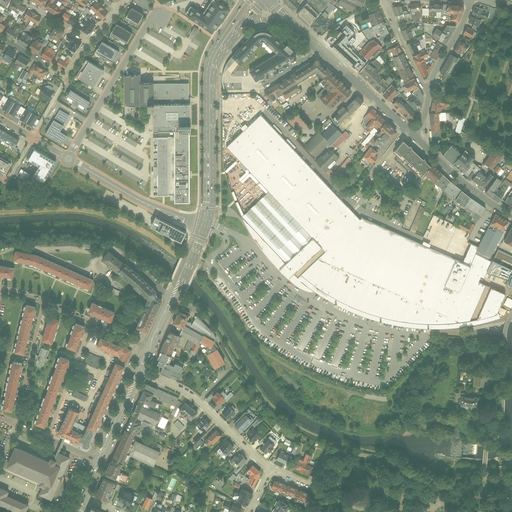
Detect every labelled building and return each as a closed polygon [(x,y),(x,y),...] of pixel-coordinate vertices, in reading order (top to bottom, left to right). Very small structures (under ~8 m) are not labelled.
[(13,0),(12,0),(8,7),(15,11),(20,4),(13,0)] [(185,14),(213,32),(228,9),(218,2),(214,0),(212,0),(203,14),(191,6),(185,14)] [(283,0),(283,1),(293,10),(302,0),(283,0)] [(306,0),(295,13),(308,26),(321,12),(320,10),(308,0),(306,0)] [(308,0),(320,10),(329,0),(308,0)] [(339,0),(338,3),(352,10),(355,3),(361,6),(364,0),(339,0)] [(49,2),(45,8),(52,12),(55,5),(49,2)] [(96,2),(90,7),(95,13),(102,8),(96,2)] [(401,3),(393,6),(396,15),(408,12),(407,9),(403,10),(401,3)] [(20,4),(15,11),(22,15),(26,8),(20,4)] [(321,12),(308,26),(314,31),(314,33),(319,32),(319,31),(329,21),(326,19),(328,17),(326,16),(335,7),(331,4),(322,13),(321,12)] [(55,5),(52,12),(58,16),(62,9),(55,5)] [(421,5),(409,5),(409,12),(415,12),(415,21),(420,21),(419,15),(421,15),(421,5)] [(442,12),(442,5),(429,5),(429,16),(435,16),(435,12),(442,12)] [(456,5),(446,5),(443,11),(451,14),(448,19),(456,22),(461,9),(461,7),(459,6),(456,5)] [(475,6),(469,22),(479,26),(482,17),(487,19),(489,13),(484,11),(484,9),(475,6)] [(102,8),(95,13),(101,19),(107,14),(102,8)] [(127,17),(138,24),(144,14),(132,8),(127,17)] [(36,28),(42,18),(28,10),(22,21),(25,23),(28,19),(34,23),(32,26),(36,28)] [(64,11),(61,18),(67,21),(71,15),(64,11)] [(384,21),(379,11),(368,16),(373,26),(384,21)] [(71,15),(67,21),(74,25),(77,19),(71,15)] [(82,28),(87,33),(96,25),(90,19),(86,22),(83,19),(81,22),(85,26),(82,28)] [(389,33),(384,21),(373,26),(372,27),(377,38),(389,33)] [(416,23),(402,30),(406,40),(415,36),(413,31),(419,29),(416,23)] [(117,24),(111,34),(127,43),(133,33),(117,24)] [(331,45),(358,71),(366,64),(353,51),(354,50),(352,48),(358,40),(354,36),(357,34),(346,24),(334,37),(332,36),(331,36),(329,36),(327,37),(326,38),(325,40),(325,41),(326,43),(327,45),(328,45),(330,45),(331,45)] [(49,36),(58,41),(64,30),(55,25),(49,36)] [(436,28),(431,37),(444,45),(455,25),(445,25),(441,30),(436,28)] [(467,26),(463,32),(470,37),(474,31),(467,26)] [(4,34),(13,39),(19,29),(15,27),(13,30),(8,28),(4,34)] [(198,30),(194,28),(188,38),(193,40),(198,30)] [(250,70),(256,80),(296,55),(291,51),(292,50),(285,43),(285,44),(273,33),(271,31),(270,30),(268,29),(266,29),(264,29),(262,29),(260,29),(257,30),(254,33),(232,56),(241,64),(261,41),(262,41),(263,41),(264,41),(277,53),(250,70)] [(18,42),(26,47),(32,37),(24,32),(18,42)] [(64,46),(74,52),(76,49),(77,49),(81,42),(74,38),(69,35),(67,39),(72,42),(69,46),(65,43),(64,46)] [(458,39),(453,49),(459,52),(461,48),(465,50),(467,46),(463,44),(464,42),(458,39)] [(28,48),(37,54),(42,45),(33,40),(28,48)] [(366,60),(375,51),(381,47),(374,40),(369,44),(359,55),(366,60)] [(414,40),(408,43),(412,52),(419,49),(417,45),(420,44),(418,40),(415,41),(414,40)] [(102,41),(96,52),(114,63),(120,52),(102,41)] [(444,46),(437,42),(429,56),(436,60),(444,46)] [(390,57),(400,52),(396,43),(386,48),(390,57)] [(41,55),(50,61),(54,54),(50,51),(51,48),(47,46),(41,55)] [(9,62),(15,52),(9,49),(3,58),(9,62)] [(426,49),(413,55),(418,64),(424,61),(422,58),(429,55),(426,49)] [(410,74),(400,52),(390,57),(389,57),(399,79),(410,74)] [(359,74),(364,79),(383,59),(376,53),(373,57),(375,58),(373,60),(369,64),(368,64),(359,74)] [(449,54),(440,72),(449,76),(458,59),(449,54)] [(15,64),(12,68),(17,71),(20,67),(24,70),(29,62),(19,55),(14,63),(15,64)] [(54,64),(64,69),(69,59),(66,58),(64,61),(57,57),(54,64)] [(313,75),(320,82),(331,71),(317,58),(314,57),(290,73),(298,85),(313,75)] [(95,86),(104,71),(87,60),(77,76),(95,86)] [(424,61),(418,64),(423,75),(429,73),(426,67),(424,61)] [(37,76),(37,77),(42,81),(48,72),(34,63),(28,74),(31,75),(32,73),(37,76)] [(371,85),(379,76),(378,75),(383,69),(379,66),(366,81),(371,85)] [(351,90),(331,71),(320,82),(323,85),(316,92),(331,107),(339,98),(341,100),(351,90)] [(137,73),(122,76),(122,104),(138,104),(152,104),(153,131),(174,131),(188,131),(189,97),(189,83),(166,83),(137,84),(137,73)] [(298,85),(290,73),(275,82),(279,88),(285,97),(299,88),(298,85)] [(379,76),(371,85),(380,93),(392,80),(386,74),(382,79),(379,76)] [(416,85),(412,76),(401,81),(405,90),(416,85)] [(279,88),(275,82),(263,89),(270,101),(276,97),(273,91),(279,88)] [(391,85),(382,94),(389,101),(401,89),(398,87),(396,89),(395,87),(394,88),(391,85)] [(48,101),(53,92),(43,87),(39,96),(48,101)] [(412,95),(404,101),(411,109),(420,103),(421,97),(414,87),(409,91),(412,95)] [(71,89),(66,98),(71,101),(76,92),(71,89)] [(76,92),(71,101),(76,104),(81,95),(76,92)] [(356,94),(344,107),(348,112),(350,113),(353,110),(362,100),(356,94)] [(81,95),(76,104),(80,107),(86,98),(81,95)] [(395,96),(390,103),(409,120),(414,114),(411,109),(404,101),(403,103),(398,99),(396,97),(395,96)] [(86,98),(80,107),(85,110),(91,101),(86,98)] [(432,99),(429,112),(440,111),(441,106),(448,107),(449,102),(432,99)] [(8,101),(3,110),(9,113),(14,104),(8,101)] [(14,104),(9,113),(16,116),(20,107),(14,104)] [(344,107),(332,118),(337,123),(348,112),(344,107)] [(26,110),(21,119),(27,122),(32,113),(26,110)] [(46,134),(66,145),(71,137),(61,131),(70,115),(59,110),(46,134)] [(375,136),(370,141),(379,149),(396,129),(374,110),(361,124),(375,136)] [(440,111),(429,112),(430,127),(439,127),(439,119),(446,119),(446,111),(440,111)] [(32,113),(27,122),(33,126),(38,117),(32,113)] [(260,114),(226,147),(268,191),(243,215),(259,238),(261,242),(264,245),(269,252),(274,258),(280,266),(289,276),(293,273),(297,270),(300,273),(304,277),(318,288),(328,294),(335,298),(344,304),(356,309),(365,312),(373,315),(378,316),(385,318),(395,320),(402,321),(411,322),(419,323),(425,323),(430,323),(436,323),(444,323),(450,323),(455,322),(461,322),(468,321),(476,319),(485,317),(498,314),(503,301),(506,294),(503,292),(479,281),(481,277),(483,278),(486,272),(492,261),(474,252),(475,250),(477,246),(470,243),(462,262),(361,217),(360,219),(354,212),(260,114)] [(462,116),(457,115),(453,127),(459,129),(462,116)] [(322,133),(331,143),(342,133),(332,123),(322,133)] [(12,133),(1,126),(0,128),(0,139),(6,143),(12,133)] [(439,127),(430,127),(431,140),(435,140),(441,129),(439,127)] [(471,138),(460,130),(455,138),(466,145),(471,138)] [(188,131),(174,131),(174,136),(153,137),(154,194),(174,193),(174,195),(174,201),(189,201),(188,131)] [(304,146),(316,159),(328,147),(331,143),(322,133),(320,131),(304,146)] [(346,131),(329,148),(334,152),(338,148),(337,147),(344,139),(346,141),(350,136),(346,131)] [(24,139),(12,133),(6,143),(17,150),(24,139)] [(425,173),(432,166),(424,160),(425,159),(423,157),(422,158),(410,147),(411,146),(409,145),(408,146),(402,141),(394,150),(423,176),(425,173)] [(449,143),(441,152),(451,161),(459,151),(449,143)] [(377,151),(371,146),(363,156),(372,163),(375,158),(373,156),(377,151)] [(328,147),(316,159),(326,169),(338,157),(334,152),(329,148),(328,147)] [(43,183),(56,161),(33,148),(28,156),(42,164),(34,178),(43,183)] [(459,151),(451,161),(461,169),(470,159),(472,156),(463,148),(459,151)] [(489,150),(482,161),(490,167),(493,163),(498,156),(489,150)] [(11,163),(0,156),(0,169),(6,173),(11,163)] [(459,172),(469,179),(477,169),(479,167),(470,159),(461,169),(459,172)] [(434,184),(442,174),(432,165),(432,166),(425,173),(434,184)] [(21,169),(17,176),(26,180),(29,173),(21,169)] [(469,179),(476,185),(484,175),(477,169),(469,179)] [(494,176),(486,171),(484,175),(476,185),(476,187),(483,192),(494,176)] [(454,200),(461,191),(442,174),(434,184),(454,200)] [(494,176),(483,192),(496,200),(509,181),(502,177),(500,181),(494,176)] [(463,210),(469,198),(461,191),(454,200),(453,203),(463,210)] [(469,221),(476,224),(485,207),(469,198),(463,210),(469,213),(468,215),(471,217),(469,221)] [(426,208),(421,206),(410,231),(415,233),(426,208)] [(490,257),(509,220),(494,213),(477,246),(475,250),(490,257)] [(154,215),(148,226),(180,243),(186,232),(154,215)] [(468,224),(460,220),(457,227),(471,234),(476,224),(469,221),(468,224)] [(511,223),(502,241),(511,247),(511,246),(511,223)] [(35,253),(14,249),(13,259),(34,263),(89,288),(93,279),(35,253)] [(115,271),(122,263),(106,251),(99,259),(115,271)] [(511,288),(511,256),(497,251),(492,261),(486,272),(508,281),(506,286),(511,288)] [(122,263),(115,271),(149,300),(150,298),(156,297),(156,296),(155,293),(156,291),(122,263)] [(14,267),(0,264),(0,274),(12,277),(14,267)] [(124,294),(100,283),(98,287),(122,298),(124,294)] [(156,297),(150,298),(149,300),(144,309),(155,314),(161,300),(156,297)] [(34,307),(24,305),(16,352),(25,354),(34,307)] [(113,314),(92,305),(88,314),(109,323),(113,314)] [(155,314),(144,309),(136,327),(147,332),(155,314)] [(207,357),(216,370),(226,366),(218,351),(215,348),(216,344),(218,341),(215,336),(210,329),(196,318),(193,325),(188,323),(190,318),(178,312),(172,325),(182,328),(179,334),(190,339),(193,340),(192,342),(198,344),(198,342),(208,348),(206,351),(209,356),(207,357)] [(59,320),(50,318),(43,341),(52,344),(59,320)] [(84,329),(74,325),(66,348),(76,351),(84,329)] [(165,342),(176,347),(178,347),(182,337),(169,332),(165,342)] [(87,427),(96,431),(132,350),(102,337),(98,345),(107,349),(105,353),(109,355),(111,351),(120,355),(112,371),(109,369),(107,373),(111,375),(103,393),(99,391),(97,395),(101,397),(93,414),(89,412),(87,417),(91,418),(87,427)] [(193,340),(190,339),(185,349),(191,351),(190,353),(195,355),(199,345),(198,344),(192,342),(193,340)] [(165,342),(161,353),(172,358),(176,347),(165,342)] [(47,360),(50,352),(42,349),(39,357),(37,356),(39,362),(38,363),(38,364),(38,366),(39,367),(41,367),(42,367),(43,367),(43,366),(44,365),(44,364),(49,360),(47,360)] [(172,358),(161,353),(156,366),(162,368),(160,374),(169,378),(170,375),(179,378),(183,368),(175,364),(173,367),(169,365),(172,358)] [(101,360),(89,354),(85,364),(97,369),(101,360)] [(69,362),(59,358),(34,425),(44,429),(69,362)] [(21,364),(11,363),(3,409),(13,411),(21,364)] [(94,377),(81,371),(79,375),(92,381),(94,377)] [(480,386),(481,377),(474,376),(473,386),(480,386)] [(144,384),(137,401),(147,405),(160,411),(162,405),(150,400),(152,395),(154,396),(157,389),(144,384)] [(178,398),(157,389),(154,396),(154,397),(174,406),(178,398)] [(213,397),(212,399),(218,404),(227,395),(221,389),(218,392),(216,390),(211,395),(213,397)] [(86,397),(74,391),(72,396),(85,401),(86,397)] [(459,394),(457,405),(474,407),(475,396),(459,394)] [(137,401),(129,419),(139,424),(141,418),(156,424),(160,415),(146,409),(147,405),(137,401)] [(196,411),(184,401),(177,409),(180,411),(179,412),(184,417),(186,415),(190,418),(196,411)] [(228,405),(221,412),(227,418),(234,412),(228,405)] [(89,443),(96,431),(87,427),(75,421),(80,410),(69,406),(57,434),(82,445),(82,446),(83,447),(83,448),(84,448),(86,449),(87,449),(88,448),(89,447),(89,446),(89,444),(89,443)] [(245,409),(233,422),(241,429),(253,417),(245,409)] [(161,417),(157,426),(164,429),(169,420),(161,417)] [(209,423),(203,417),(195,424),(201,431),(193,439),(196,442),(208,430),(205,427),(209,423)] [(129,419),(124,430),(134,435),(139,424),(129,419)] [(184,427),(178,421),(174,425),(181,431),(184,427)] [(252,426),(246,432),(251,438),(258,431),(252,426)] [(222,434),(215,428),(204,440),(207,443),(209,440),(213,444),(222,434)] [(124,430),(111,457),(122,463),(124,460),(127,461),(130,455),(153,465),(159,451),(133,439),(134,435),(124,430)] [(262,439),(258,443),(261,445),(260,447),(266,452),(268,450),(269,451),(273,446),(273,445),(275,442),(268,437),(265,441),(262,439)] [(232,445),(226,439),(220,446),(227,453),(232,448),(231,447),(232,445)] [(298,456),(302,445),(299,443),(298,446),(294,444),(291,454),(298,456)] [(5,466),(39,481),(38,484),(42,486),(39,493),(51,498),(70,456),(57,450),(53,458),(49,456),(47,460),(15,445),(5,466)] [(281,450),(276,459),(285,463),(289,454),(281,450)] [(246,458),(240,452),(237,456),(235,455),(230,460),(233,463),(235,460),(240,464),(246,458)] [(300,457),(295,468),(310,474),(315,462),(310,461),(313,455),(307,453),(304,459),(300,457)] [(111,457),(104,473),(115,478),(115,477),(125,482),(128,476),(118,472),(122,463),(111,457)] [(245,483),(254,486),(260,469),(248,465),(245,473),(248,474),(245,483)] [(102,477),(95,495),(105,500),(113,482),(102,477)] [(308,493),(274,479),(269,490),(279,494),(280,493),(290,497),(289,500),(300,505),(302,502),(304,503),(308,493)] [(117,484),(115,489),(123,492),(125,487),(117,484)] [(15,511),(25,511),(29,503),(8,494),(8,492),(0,488),(0,503),(4,506),(3,507),(15,511)] [(241,488),(236,498),(247,504),(252,494),(241,488)] [(158,493),(156,497),(163,500),(166,493),(159,491),(158,493)] [(127,493),(123,502),(131,505),(134,497),(127,493)] [(146,495),(142,505),(148,508),(152,499),(153,498),(152,498),(146,495)] [(286,502),(277,498),(272,509),(278,511),(281,511),(283,509),(285,510),(287,504),(285,503),(286,502)] [(229,510),(228,511),(230,511),(237,511),(240,507),(232,503),(231,505),(225,502),(223,507),(229,510)]
